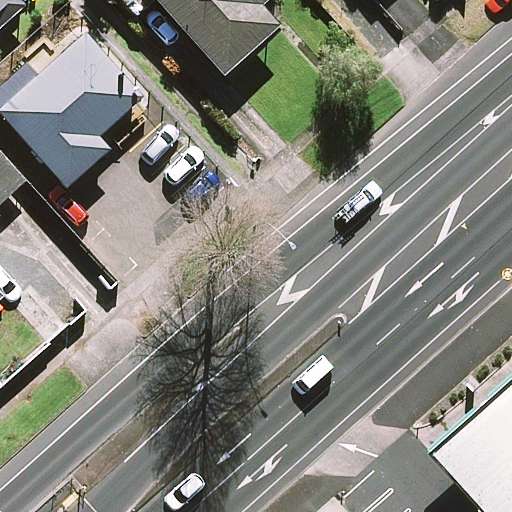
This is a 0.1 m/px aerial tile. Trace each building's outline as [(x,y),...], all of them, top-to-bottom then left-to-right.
[(0,0),(0,14),(15,0),(14,0),(0,0)] [(119,0),(137,20),(153,6),(223,84),(283,31),(264,11),(276,0),(119,0)] [(138,106),(83,41),(0,110),(0,116),(64,193),(109,155),(97,141),(138,106)] [(0,209),(22,190),(0,165),(0,209)] [(511,511),(511,377),(434,448),(491,511),(511,511)]
